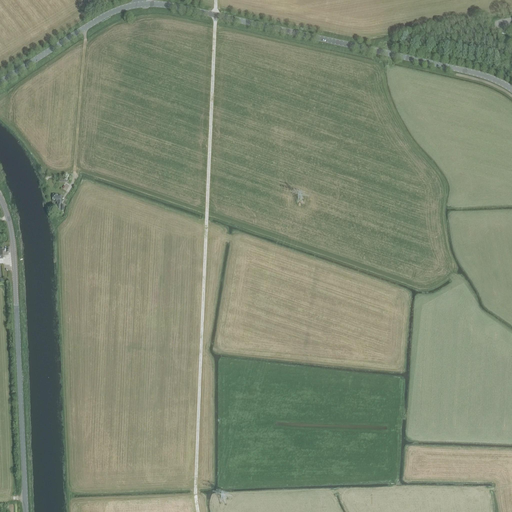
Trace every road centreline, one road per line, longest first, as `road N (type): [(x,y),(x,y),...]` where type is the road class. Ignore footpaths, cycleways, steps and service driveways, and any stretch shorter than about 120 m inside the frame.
road 1 (tertiary): [(511,90),(481,75),(157,4),(114,11),(0,81)]
road 2 (track): [(215,0),(198,511)]
road 3 (tertiary): [(25,511),(13,248),(0,198)]
